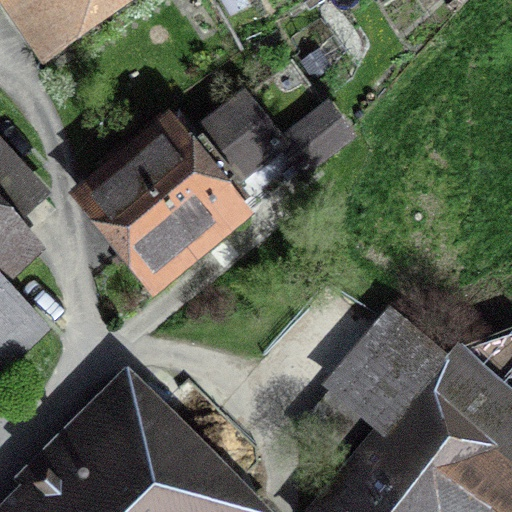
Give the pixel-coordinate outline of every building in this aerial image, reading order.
[(34,0),(52,26),(89,0),(34,0)] [(193,140),(233,189),(282,148),(241,99),(193,140)] [(301,173),(347,136),(329,113),(282,148),(301,173)] [(233,189),(193,140),(184,129),(167,142),(154,127),(126,150),(124,146),(97,169),(113,188),(95,204),(155,276),(243,202),(233,189)] [(0,362),(34,330),(0,293),(0,285),(31,256),(21,245),(57,212),(0,149),(0,362)] [(475,387),(404,326),(309,436),(358,478),(329,511),(441,511),(448,504),(456,511),(511,511),(511,395),(487,374),(475,387)] [(147,407),(40,511),(229,511),(240,501),(147,407)]
